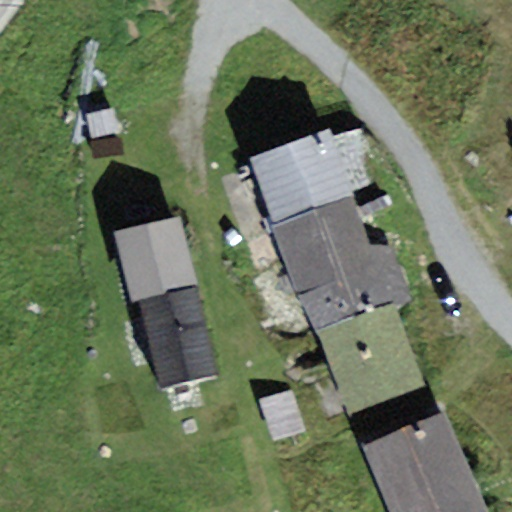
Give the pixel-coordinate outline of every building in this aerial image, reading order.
[(126,119),(88,126),(93,152),(132,144),(126,119)] [(338,146),(259,171),(315,339),(393,313),(338,146)] [(190,229),(123,246),(165,413),(233,396),(190,229)] [(393,313),(315,339),(344,426),(422,401),(393,313)] [(485,511),(453,430),(371,462),(391,511),(485,511)]
